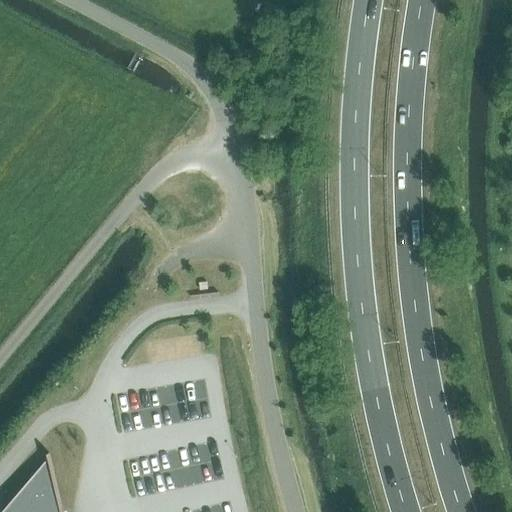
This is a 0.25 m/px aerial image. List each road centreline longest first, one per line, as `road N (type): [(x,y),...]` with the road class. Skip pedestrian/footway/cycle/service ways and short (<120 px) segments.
road 1 (unclassified): [(71,0),(171,53),(216,97),(233,145),(276,443),(294,511)]
road 2 (trunk): [(461,511),(422,361),(407,210),(422,0)]
road 3 (trunk): [(369,0),(356,111),(357,261),(372,382),(406,511)]
